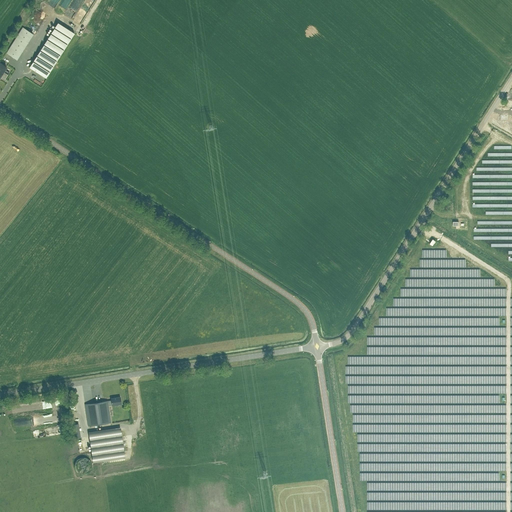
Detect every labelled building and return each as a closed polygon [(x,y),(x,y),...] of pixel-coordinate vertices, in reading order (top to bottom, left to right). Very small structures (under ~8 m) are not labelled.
[(74,33),(58,23),(29,67),(46,78),(74,33)] [(33,34),(23,27),(6,53),(17,59),(33,34)] [(6,67),(0,63),(0,77),(1,76),(5,79),(9,72),(5,70),(6,67)] [(121,404),(120,397),(111,398),(111,400),(107,401),(85,404),(88,426),(111,423),(108,406),(112,405),(112,406),(121,404)] [(80,438),(78,424),(71,425),(73,439),(80,438)] [(89,434),(93,459),(124,454),(120,430),(89,434)]
